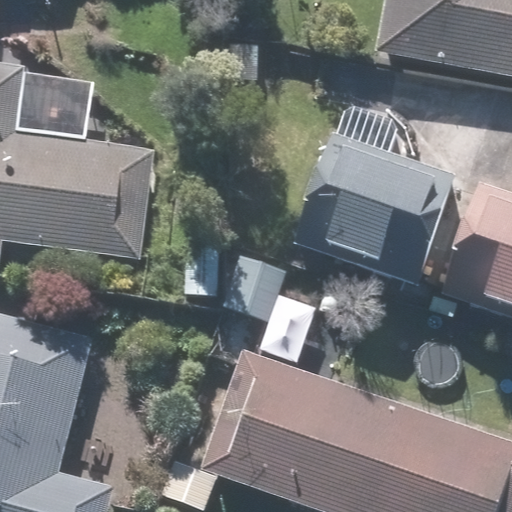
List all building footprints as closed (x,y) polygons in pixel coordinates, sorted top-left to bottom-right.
[(511,0),(389,0),(379,61),(511,83),(511,0)] [(27,66),(0,62),(0,272),(3,273),(6,247),(144,264),(158,153),(18,135),(27,66)] [(459,180),(334,136),(296,246),(421,290),(459,180)] [(511,196),(482,187),(445,298),(511,320),(511,196)] [(0,511),(114,511),(120,490),(66,476),(102,342),(0,314),(0,511)] [(511,511),(511,444),(247,354),(204,477),(306,511),(511,511)]
